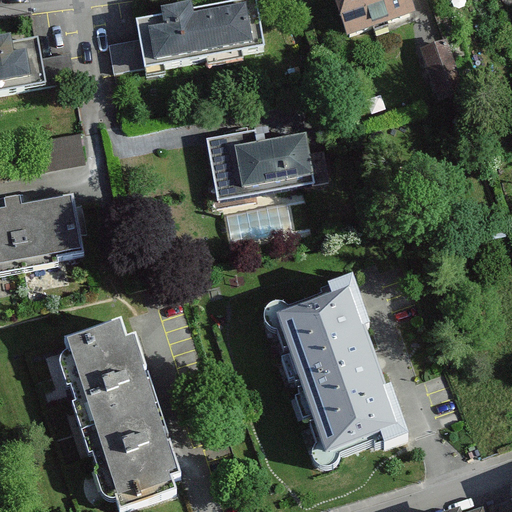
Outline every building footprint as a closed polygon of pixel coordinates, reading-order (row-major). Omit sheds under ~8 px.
[(408,0),(330,0),(347,47),(416,22),(408,0)] [(163,23),(137,27),(140,43),(145,71),(261,51),(253,6),(191,17),(189,10),(161,15),(163,23)] [(9,43),(0,44),(0,100),(46,93),(46,91),(40,62),(38,46),(27,47),(20,49),(11,50),(9,43)] [(145,71),(140,43),(109,49),(113,77),(145,71)] [(463,97),(445,44),(443,45),(433,48),(421,52),(432,83),(439,105),(463,97)] [(69,56),(40,62),(46,91),(74,87),(69,56)] [(511,109),(510,104),(486,112),(492,130),(511,122),(511,109)] [(253,135),(208,143),(216,190),(218,202),(313,186),(307,157),(304,139),(295,141),(255,148),(253,135)] [(32,145),(39,178),(86,169),(81,137),(32,145)] [(307,157),(313,186),(314,185),(327,183),(322,154),(307,157)] [(7,214),(0,215),(0,276),(15,274),(26,272),(51,268),(50,261),(65,259),(79,256),(75,234),(70,203),(20,211),(18,203),(5,205),(7,214)] [(333,304),(278,323),(326,457),(380,438),(384,449),(405,441),(388,394),(383,396),(360,332),(366,330),(349,285),(329,293),(333,304)] [(118,326),(65,344),(65,345),(68,353),(61,361),(61,371),(63,376),(67,387),(72,405),(81,434),(89,461),(93,474),(100,497),(102,502),(105,506),(108,507),(112,508),(115,507),(116,511),(138,511),(175,501),(171,489),(180,486),(133,341),(123,344),(118,326)]
